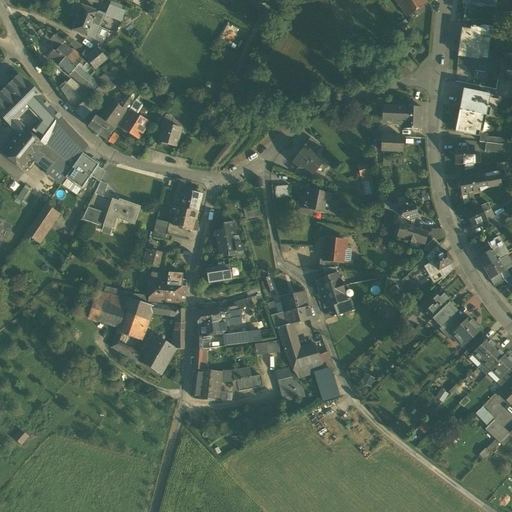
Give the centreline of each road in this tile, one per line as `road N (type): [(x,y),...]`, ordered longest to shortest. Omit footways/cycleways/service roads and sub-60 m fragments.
road 1 (residential): [(437,74),(433,146),(441,204),(458,253),(511,328)]
road 2 (residential): [(214,177),(193,263),(178,421)]
road 3 (residential): [(214,177),(132,164),(102,150),(27,61)]
road 4 (residential): [(263,159),(279,263),(306,283),(337,368)]
road 5 (track): [(337,368),(367,416),(491,511)]
road 6 (residential): [(437,74),(320,107),(263,159)]
